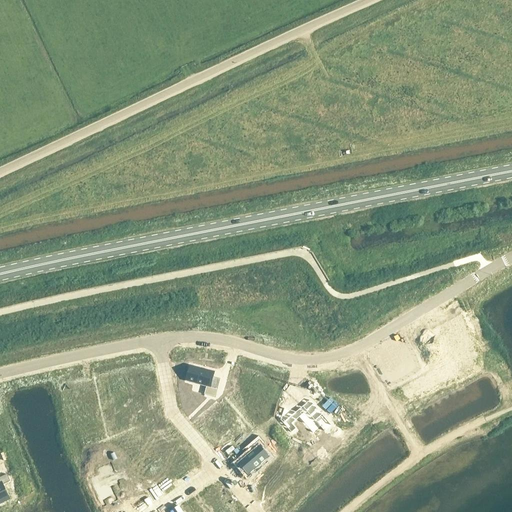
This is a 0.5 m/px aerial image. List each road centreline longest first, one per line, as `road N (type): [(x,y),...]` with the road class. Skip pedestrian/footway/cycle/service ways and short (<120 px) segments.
road 1 (primary): [(0,274),(511,171)]
road 2 (unclassified): [(0,171),(368,0)]
road 3 (residential): [(487,272),(357,349),(315,360),(194,337),(154,339)]
road 4 (residential): [(154,339),(0,372)]
road 5 (unknown): [(240,490),(255,424),(268,409),(302,413),(309,443)]
road 6 (residential): [(154,339),(176,419),(217,464)]
